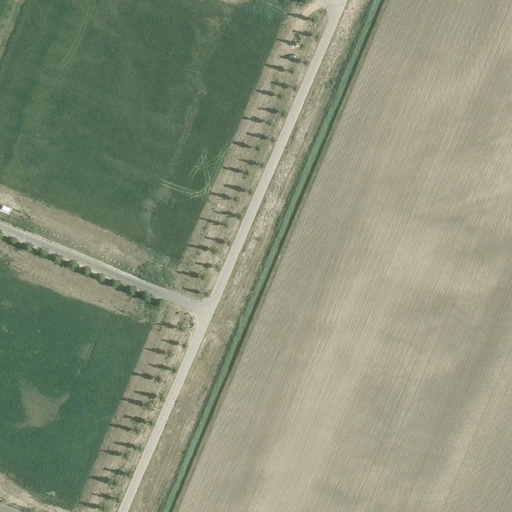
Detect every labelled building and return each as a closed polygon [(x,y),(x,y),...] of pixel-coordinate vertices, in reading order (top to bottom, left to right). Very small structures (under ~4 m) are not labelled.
[(253,28),(249,39),(253,40),(252,42),(254,42),(250,50),(253,52),(252,55),(266,61),(267,58),(270,59),(274,50),(277,51),(277,49),(278,49),(278,48),(280,43),(281,43),(281,42),(281,40),(279,39),(283,30),(263,21),(259,29),(258,29),(257,30),(253,28)] [(21,62),(13,82),(14,82),(17,74),(23,76),(24,75),(38,80),(42,71),(53,75),(21,62)] [(239,95),(228,120),(244,127),(248,118),(249,118),(249,117),(251,112),(252,112),(252,111),(251,111),(255,102),(239,95)] [(0,179),(11,184),(23,154),(4,146),(10,131),(0,126),(0,179)] [(168,179),(166,184),(192,196),(196,188),(206,192),(205,192),(206,192),(207,191),(211,182),(214,175),(218,166),(218,165),(217,164),(209,161),(212,155),(204,152),(202,158),(201,157),(200,157),(200,158),(200,159),(193,156),(186,172),(192,175),(189,184),(169,175),(168,179)] [(0,279),(0,296),(16,303),(25,307),(29,298),(20,294),(22,289),(13,285),(12,284),(8,283),(7,282),(0,279)]
